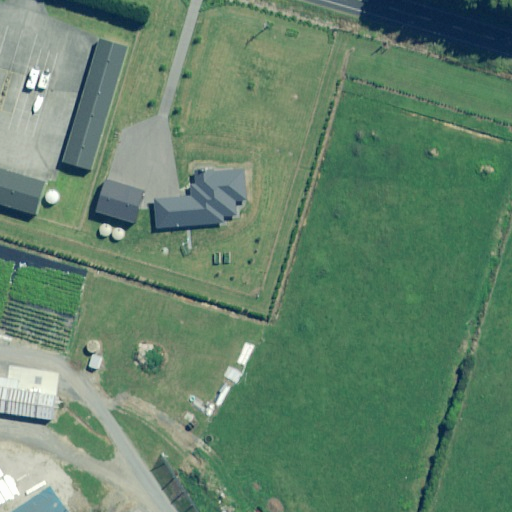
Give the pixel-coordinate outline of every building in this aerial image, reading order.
[(131,49),(103,40),(65,163),(93,172),(131,49)] [(47,181),(0,166),(0,205),(37,216),(47,181)] [(61,194),(49,191),(47,203),(58,205),(61,194)] [(93,368),(70,361),(65,382),(88,389),(93,368)] [(56,396),(0,390),(0,414),(53,421),(56,396)] [(150,436),(113,421),(106,439),(143,454),(150,436)]
